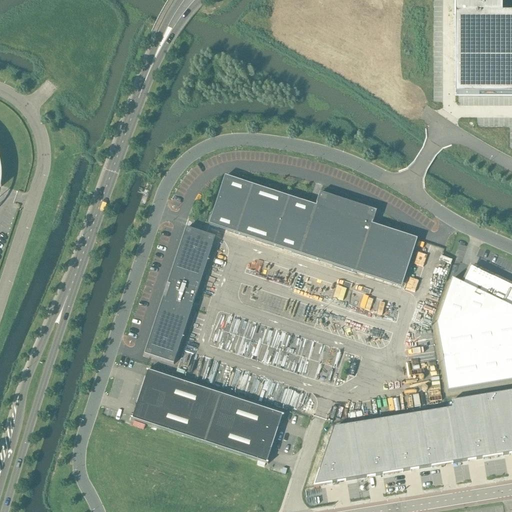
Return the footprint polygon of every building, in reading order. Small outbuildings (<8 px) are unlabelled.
[(454,13),(454,15),(455,15),(455,96),(511,96),(511,14),(502,15),(501,0),(456,0),(456,13),(454,13)] [(372,225),(372,223),(373,223),(374,220),(376,212),(320,193),(316,205),(317,205),(316,207),(225,177),(209,226),(356,274),(372,225)] [(402,289),(418,237),(373,223),(372,223),(372,225),(356,274),(402,289)] [(174,365),(215,238),(186,229),(167,285),(170,286),(166,300),(163,299),(144,355),(174,365)] [(511,382),(511,287),(492,279),(493,278),(470,268),(470,269),(471,269),(469,273),(465,280),(465,281),(463,286),(452,280),(436,326),(448,393),(511,382)] [(212,420),(220,395),(147,371),(146,372),(148,373),(132,419),(131,419),(131,420),(204,444),(212,420)] [(511,392),(482,397),(492,458),(502,457),(511,454),(511,392)] [(212,420),(274,440),(282,417),(283,417),(284,416),(220,395),(212,420)] [(482,397),(450,403),(451,410),(460,464),(469,462),(480,460),(492,458),(482,397)] [(448,410),(417,415),(426,469),(436,467),(447,466),(460,464),(451,410),(448,410)] [(417,415),(383,421),(392,475),(406,472),(416,471),(426,469),(417,415)] [(212,420),(204,444),(268,465),(268,463),(267,463),(274,440),(212,420)] [(383,421),(350,426),(359,480),(368,479),(382,476),(392,475),(383,421)] [(333,429),(314,487),(326,485),(340,483),(359,480),(350,426),(333,429)] [(125,429),(114,466),(178,486),(189,450),(125,429)] [(189,450),(178,486),(220,499),(239,506),(251,469),(189,450)] [(178,486),(114,466),(130,511),(215,511),(220,499),(178,486)]
